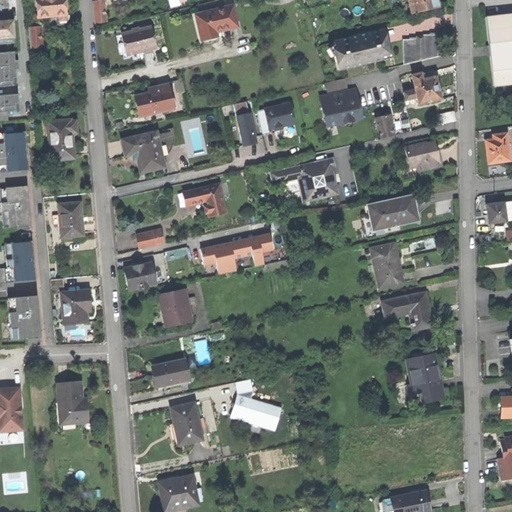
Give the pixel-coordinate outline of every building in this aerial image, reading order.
[(33,0),(34,17),(56,16),(56,21),(63,20),(62,0),(33,0)] [(408,0),(412,14),(438,8),(438,6),(441,4),(439,0),(408,0)] [(97,24),(107,23),(105,2),(96,3),(97,24)] [(201,29),(203,40),(217,37),(216,32),(237,28),(233,6),(206,12),(207,16),(198,18),(201,29)] [(490,55),(494,85),(511,83),(511,14),(486,17),(489,46),(487,46),(488,56),(490,55)] [(0,36),(10,36),(9,20),(0,20),(0,36)] [(26,43),(27,49),(38,48),(37,28),(25,29),(26,43)] [(127,45),(128,54),(155,48),(151,28),(124,34),(127,45)] [(19,44),(26,43),(25,29),(18,29),(19,44)] [(334,55),(337,68),(362,63),(361,61),(381,57),(381,59),(391,57),(389,50),(388,50),(385,39),(383,30),(355,37),(354,33),(345,36),(345,39),(334,41),(337,55),(334,55)] [(409,39),(409,40),(409,64),(417,62),(416,38),(409,39)] [(0,87),(15,86),(15,85),(12,85),(11,78),(15,78),(14,70),(17,69),(16,60),(13,60),(13,52),(0,53),(0,87)] [(412,76),(413,83),(422,81),(420,74),(412,76)] [(417,98),(419,105),(441,100),(438,89),(436,78),(422,81),(413,83),(415,90),(417,98)] [(173,81),(176,92),(185,89),(182,79),(173,81)] [(137,95),(142,114),(167,108),(165,101),(170,100),(167,84),(148,88),(149,92),(137,95)] [(355,90),(321,98),(326,122),(333,120),(338,122),(339,124),(341,124),(342,126),(358,123),(357,120),(362,119),(355,90)] [(410,100),(417,98),(415,90),(408,92),(410,100)] [(6,112),(14,111),(14,104),(17,103),(17,94),(0,95),(0,121),(6,121),(6,112)] [(137,115),(142,114),(137,95),(133,96),(135,106),(137,115)] [(291,104),(264,111),(269,130),(274,129),(283,127),(295,124),(291,104)] [(434,117),(437,126),(454,123),(452,113),(434,117)] [(250,114),(236,117),(244,148),(257,145),(250,114)] [(375,119),(380,139),(395,135),(390,115),(375,119)] [(68,121),(45,122),(46,135),(48,160),(61,159),(71,159),(70,144),(69,133),(68,122),(68,121)] [(0,158),(18,157),(19,171),(27,171),(25,156),(24,156),(24,153),(23,150),(25,149),(24,132),(0,133),(0,158)] [(173,132),(156,136),(162,159),(165,158),(168,155),(172,149),(174,139),(173,132)] [(124,151),(125,157),(131,156),(135,155),(136,160),(140,174),(164,168),(162,159),(156,136),(156,133),(122,141),(124,151)] [(489,164),(510,162),(509,151),(510,151),(509,142),(507,142),(506,134),(492,136),(492,141),(486,141),(487,152),(489,164)] [(61,163),(61,159),(48,160),(46,135),(43,135),(45,164),(61,163)] [(406,148),(410,165),(416,163),(419,173),(442,168),(440,158),(438,150),(436,151),(434,143),(426,145),(426,143),(406,148)] [(18,157),(0,158),(0,172),(19,171),(18,157)] [(298,179),(303,203),(338,195),(333,171),(336,166),(335,162),(334,158),(271,173),(273,184),(298,179)] [(412,175),(419,173),(416,163),(410,165),(412,175)] [(210,219),(227,215),(220,184),(188,191),(191,207),(203,204),(205,204),(206,208),(204,208),(205,216),(209,215),(210,219)] [(0,188),(0,202),(27,201),(25,187),(0,188)] [(186,208),(191,207),(188,191),(183,192),(186,208)] [(370,216),(372,229),(381,227),(417,220),(414,208),(412,197),(368,206),(370,216)] [(27,201),(0,202),(0,206),(2,228),(29,226),(29,217),(28,208),(26,208),(26,202),(28,202),(27,201)] [(58,226),(58,237),(79,235),(78,219),(76,203),(56,205),(57,214),(58,226)] [(488,215),(489,225),(507,222),(504,203),(486,205),(488,215)] [(50,227),(58,226),(57,214),(49,215),(50,227)] [(363,217),(365,230),(372,229),(370,216),(363,217)] [(383,234),(381,227),(372,229),(365,230),(367,237),(383,234)] [(134,250),(134,231),(117,231),(118,250),(134,250)] [(135,237),(138,250),(163,245),(160,231),(135,237)] [(269,235),(261,236),(259,240),(255,237),(248,239),(248,240),(229,245),(229,243),(213,247),(210,250),(207,248),(199,249),(203,266),(215,263),(217,275),(236,272),(233,260),(251,256),(254,268),(264,266),(261,254),(273,251),(269,235)] [(31,241),(3,243),(5,268),(3,268),(4,283),(34,280),(32,261),(31,241)] [(370,250),(378,289),(403,284),(401,273),(399,273),(398,266),(393,245),(370,250)] [(127,280),(129,290),(139,288),(140,291),(149,289),(148,286),(156,284),(152,263),(125,269),(127,280)] [(49,293),(59,293),(63,292),(62,278),(48,279),(49,293)] [(59,293),(62,325),(84,323),(83,311),(88,311),(87,303),(86,291),(63,292),(59,293)] [(183,291),(159,297),(161,306),(162,312),(166,311),(170,326),(190,322),(183,291)] [(425,293),(381,303),(384,314),(408,309),(411,324),(409,324),(410,328),(412,327),(413,330),(432,326),(428,307),(425,293)] [(36,296),(7,299),(10,339),(39,337),(37,317),(31,318),(31,312),(37,312),(36,296)] [(430,393),(432,401),(444,398),(438,375),(433,353),(406,359),(411,385),(407,386),(410,398),(416,396),(430,393)] [(155,379),(156,387),(188,380),(183,361),(152,368),(155,379)] [(276,431),(283,408),(252,398),(255,389),(252,378),(236,381),(239,393),(231,417),(276,431)] [(79,383),(56,385),(59,423),(86,421),(85,409),(81,409),(80,399),(79,383)] [(0,431),(21,430),(19,408),(17,408),(16,399),(18,399),(18,388),(0,389),(0,431)] [(418,404),(432,401),(430,393),(416,396),(418,404)] [(500,408),(500,418),(511,418),(511,397),(500,398),(500,408)] [(179,431),(181,443),(202,439),(200,429),(198,419),(194,403),(171,408),(174,424),(177,423),(179,431)] [(204,417),(198,419),(200,429),(206,427),(204,417)] [(501,453),(502,460),(511,458),(511,437),(504,439),(504,441),(505,446),(500,447),(501,453)] [(511,480),(511,458),(502,460),(498,460),(501,482),(511,480)] [(162,499),(164,511),(166,511),(199,505),(192,477),(179,479),(180,482),(174,483),(173,480),(159,483),(162,499)] [(425,492),(390,499),(391,500),(392,511),(429,511),(428,503),(425,492)] [(383,511),(392,511),(391,500),(382,502),(383,511)]
